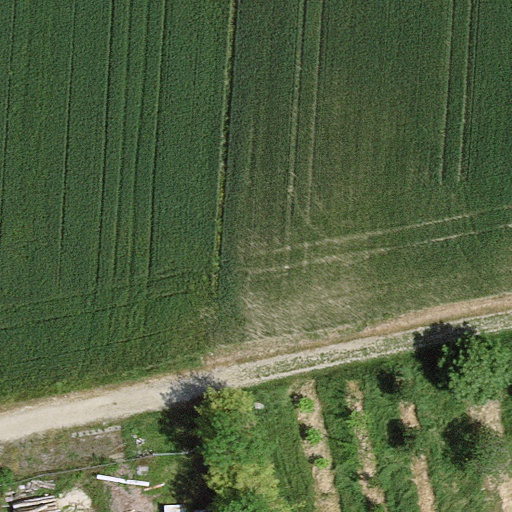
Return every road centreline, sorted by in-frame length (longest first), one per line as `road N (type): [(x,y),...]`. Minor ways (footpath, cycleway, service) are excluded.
road 1 (track): [(0,423),(511,318)]
road 2 (track): [(316,511),(284,364)]
